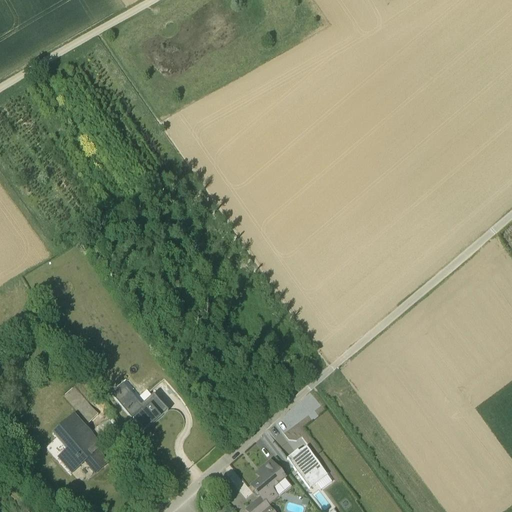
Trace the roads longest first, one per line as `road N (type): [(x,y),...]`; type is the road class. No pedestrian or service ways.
road 1 (unclassified): [(165,511),(511,212)]
road 2 (unclassified): [(0,87),(149,0)]
